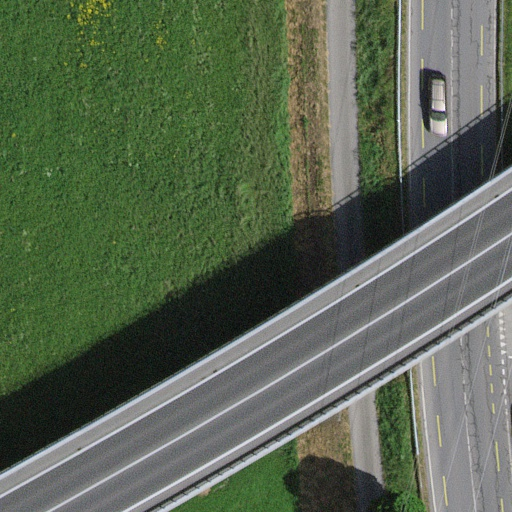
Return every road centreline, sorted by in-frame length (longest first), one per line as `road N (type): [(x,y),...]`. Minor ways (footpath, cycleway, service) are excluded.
road 1 (secondary): [(46,511),(511,233)]
road 2 (track): [(344,0),(376,511)]
road 3 (primary): [(453,0),(453,205),(472,511)]
